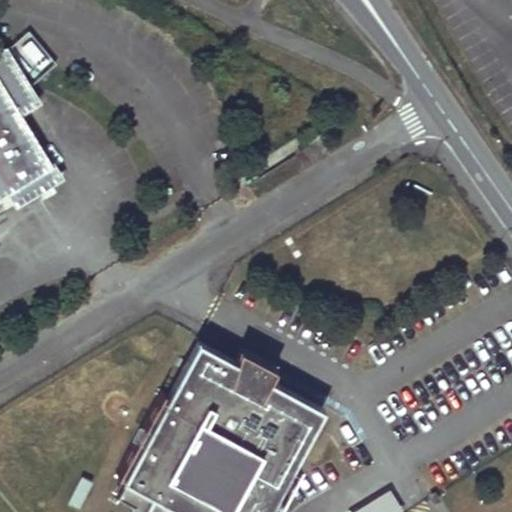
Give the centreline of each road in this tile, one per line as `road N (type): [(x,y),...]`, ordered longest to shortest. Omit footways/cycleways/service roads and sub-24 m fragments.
road 1 (unclassified): [(439,106),(0,373)]
road 2 (unknown): [(227,233),(181,121),(140,58),(82,22),(17,9)]
road 3 (tertiary): [(439,106),(511,208)]
road 4 (tertiary): [(372,3),(439,106)]
